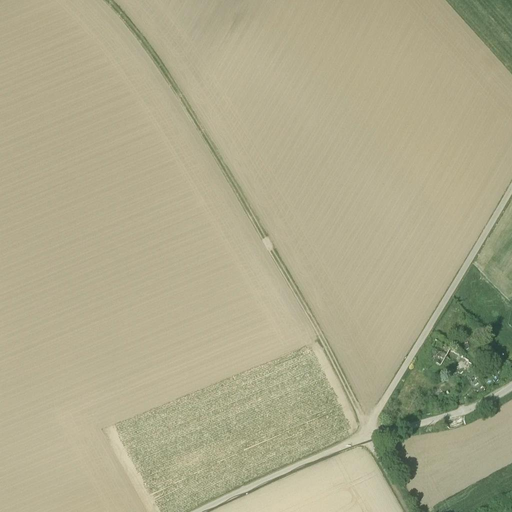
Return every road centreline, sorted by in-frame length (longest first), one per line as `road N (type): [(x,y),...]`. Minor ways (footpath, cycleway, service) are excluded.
road 1 (track): [(407,511),(315,326),(218,159),(131,25),(106,0)]
road 2 (residential): [(511,187),(366,433)]
road 3 (residential): [(366,433),(198,511)]
road 4 (residential): [(366,433),(475,408),(511,387)]
